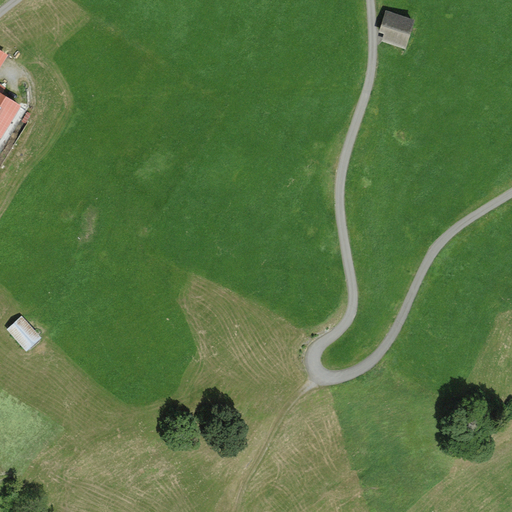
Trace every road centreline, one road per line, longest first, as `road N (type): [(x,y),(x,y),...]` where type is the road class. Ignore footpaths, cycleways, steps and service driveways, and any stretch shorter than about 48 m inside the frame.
road 1 (track): [(369,0),(372,66),(339,186),(354,307),(318,349),(319,375),(341,377),(371,361),(391,339),(439,245),(511,191)]
road 2 (track): [(319,375),(276,425),(237,511)]
